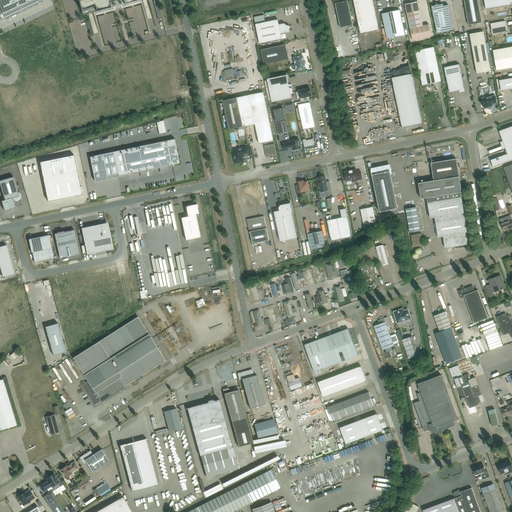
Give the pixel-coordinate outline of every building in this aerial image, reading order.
[(0,0),(0,16),(2,20),(42,1),(42,0),(0,0)] [(123,0),(124,4),(138,0),(78,0),(82,15),(111,7),(109,2),(117,0),(123,0)] [(155,0),(153,1),(158,20),(162,19),(156,0),(155,0)] [(333,0),(334,4),(335,3),(340,28),(353,25),(347,0),(333,0)] [(353,0),(360,34),(379,30),(372,0),(353,0)] [(464,0),(468,25),(482,23),(477,0),(464,0)] [(511,0),(484,0),(486,9),(511,3),(511,0)] [(418,1),(405,4),(410,29),(413,40),(432,36),(429,24),(423,25),(418,1)] [(435,6),(431,6),(437,33),(454,30),(449,5),(443,6),(443,4),(439,5),(437,3),(435,6)] [(387,39),(405,35),(400,10),(395,11),(386,13),(382,14),(387,39)] [(273,20),(255,24),(260,44),(277,40),(282,39),(281,34),(289,32),(289,29),(290,27),(284,23),(279,25),(278,19),(273,20)] [(492,34),(507,31),(505,21),(490,24),(492,34)] [(470,34),(477,73),(491,71),(484,31),(470,34)] [(286,44),(261,50),(264,65),(289,59),(286,44)] [(511,46),(493,50),(497,70),(511,67),(511,46)] [(415,51),(422,85),(441,81),(434,47),(415,51)] [(293,70),(296,69),(297,71),(306,69),(303,56),(294,58),(295,65),(292,65),(293,70)] [(393,68),(411,64),(410,60),(392,63),(393,68)] [(465,91),(464,89),(459,64),(444,67),(449,92),(459,90),(460,92),(465,91)] [(224,77),(226,76),(226,78),(228,77),(228,80),(233,79),(233,76),(235,76),(234,74),(236,74),(235,69),(233,69),(225,70),(225,71),(223,72),(224,77)] [(412,74),(392,78),(402,127),(422,123),(412,74)] [(287,75),(267,79),(268,82),(269,90),(272,102),(292,98),(291,94),(293,93),(292,88),(290,88),(288,78),(287,75)] [(511,78),(499,80),(501,91),(511,89),(511,92),(511,78)] [(310,88),(299,91),(301,101),(308,99),(308,96),(311,96),(310,88)] [(255,124),(258,139),(259,144),(274,141),(263,92),(222,100),(229,130),(255,124)] [(363,99),(364,105),(370,104),(369,100),(383,98),(383,95),(377,96),(377,94),(369,95),(369,92),(363,93),(364,98),(363,99)] [(482,97),(482,98),(483,107),(484,107),(484,108),(489,107),(489,106),(497,104),(495,96),(487,97),(486,96),(482,97)] [(298,105),(303,130),(315,127),(310,102),(298,105)] [(283,108),(273,110),(279,134),(288,132),(283,108)] [(166,133),(164,120),(157,122),(159,134),(166,133)] [(511,126),(499,131),(508,154),(491,160),(493,167),(511,160),(511,126)] [(295,139),(295,140),(290,141),(291,142),(283,143),(284,151),(292,149),(292,150),(301,148),(299,139),(298,138),(297,137),(295,138),(295,139)] [(314,145),(313,139),(306,140),(306,139),(303,140),(304,147),(314,145)] [(113,151),(89,156),(94,181),(118,176),(173,165),(172,163),(174,163),(175,162),(176,161),(177,160),(177,159),(177,158),(177,157),(177,156),(177,155),(178,155),(178,153),(177,153),(176,153),(175,148),(174,140),(168,141),(168,140),(113,152),(113,151)] [(274,144),(264,146),(266,157),(270,156),(270,155),(276,153),(274,144)] [(252,154),(250,146),(233,150),(235,163),(243,161),(242,156),(252,154)] [(74,155),(39,162),(47,201),(77,195),(77,196),(83,195),(81,186),(80,186),(74,155)] [(462,192),(459,176),(456,158),(431,162),(434,181),(419,183),(421,199),(427,198),(430,218),(435,217),(438,237),(443,236),(445,248),(450,247),(453,249),(452,249),(453,249),(455,246),(467,244),(465,233),(467,232),(461,192),(462,192)] [(394,209),(397,208),(390,171),(384,172),(383,167),(375,169),(376,171),(372,172),(371,170),(372,175),(379,212),(380,212),(381,215),(390,213),(390,212),(394,211),(394,209)] [(357,171),(356,170),(344,172),(346,181),(351,180),(352,182),(356,181),(356,179),(361,178),(362,179),(360,171),(357,171)] [(320,177),(318,178),(319,183),(321,191),(319,191),(320,197),(332,194),(329,181),(326,182),(326,181),(325,176),(323,177),(322,176),(320,176),(320,177)] [(1,201),(4,211),(16,207),(13,198),(19,196),(13,177),(0,180),(0,184),(5,200),(1,201)] [(299,182),(300,187),(297,188),(298,195),(306,194),(305,191),(310,190),(309,189),(311,188),(310,184),(308,185),(308,181),(303,182),(303,181),(299,182)] [(280,242),(297,238),(290,201),(289,201),(290,203),(281,205),(279,208),(279,210),(274,212),(280,242)] [(187,216),(181,218),(186,240),(200,237),(196,215),(199,214),(198,207),(197,204),(189,206),(185,206),(187,216)] [(361,209),(364,224),(376,222),(373,207),(361,209)] [(410,232),(420,231),(416,207),(406,209),(410,232)] [(342,217),(337,218),(341,238),(352,236),(346,208),(341,209),(342,217)] [(337,218),(331,219),(331,215),(326,216),(331,241),(341,238),(337,218)] [(249,233),(250,233),(252,244),(269,240),(264,216),(261,217),(261,216),(260,217),(249,219),(248,222),(250,232),(249,232),(249,233)] [(508,216),(499,219),(501,223),(503,231),(511,227),(511,219),(509,220),(508,216)] [(104,223),(81,228),(87,254),(109,250),(110,249),(111,249),(112,248),(112,247),(112,246),(112,245),(110,233),(109,233),(108,232),(108,228),(109,228),(108,226),(107,225),(107,224),(106,224),(105,223),(104,223)] [(79,254),(74,230),(54,234),(60,258),(79,254)] [(311,250),(325,246),(322,231),(307,234),(311,250)] [(422,233),(411,235),(413,247),(423,246),(422,233)] [(54,258),(49,235),(34,238),(30,243),(31,252),(32,252),(35,262),(54,258)] [(0,267),(3,277),(15,274),(6,245),(0,246),(0,267)] [(389,264),(383,245),(375,247),(381,266),(389,264)] [(338,259),(340,266),(349,265),(347,257),(338,259)] [(335,264),(326,266),(330,280),(339,278),(335,264)] [(319,265),(312,267),(318,285),(324,283),(319,265)] [(315,285),(311,270),(306,271),(308,278),(306,278),(307,282),(309,281),(310,286),(315,285)] [(297,274),(293,276),(297,290),(302,289),(297,274)] [(493,293),(506,288),(501,275),(487,280),(487,281),(489,281),(490,284),(485,286),(489,298),(494,296),(493,293)] [(283,286),(286,296),(295,293),(291,278),(286,280),(287,285),(283,286)] [(259,282),(255,283),(255,286),(257,285),(258,291),(261,290),(263,289),(264,289),(262,284),(259,285),(259,282)] [(272,285),(276,299),(281,297),(277,284),(272,285)] [(478,290),(475,291),(473,285),(458,291),(461,298),(464,297),(474,323),(488,318),(478,290)] [(341,303),(346,302),(341,286),(336,288),(341,303)] [(250,290),(254,303),(261,301),(257,288),(250,290)] [(324,290),(318,292),(323,305),(328,303),(324,290)] [(309,310),(316,308),(311,293),(305,295),(309,310)] [(291,301),(284,303),(289,319),(296,317),(295,314),(298,313),(297,308),(294,309),(291,301)] [(403,309),(399,310),(394,312),(397,323),(411,319),(408,309),(404,311),(403,309)] [(262,310),(254,312),(258,327),(267,324),(262,310)] [(274,310),(267,312),(269,320),(273,319),(274,322),(277,321),(274,310)] [(445,311),(434,316),(436,320),(440,332),(435,333),(446,363),(462,357),(451,327),(447,316),(445,311)] [(511,336),(511,318),(511,319),(510,319),(509,315),(506,316),(506,313),(496,316),(503,335),(510,333),(511,337),(511,336)] [(137,317),(72,359),(87,382),(82,385),(94,405),(100,402),(101,403),(125,388),(124,386),(165,360),(137,317)] [(380,324),(374,326),(386,359),(392,357),(390,351),(396,349),(394,344),(393,344),(387,327),(391,325),(387,317),(378,320),(380,324)] [(283,322),(282,320),(268,324),(270,332),(275,330),(285,327),(283,322)] [(66,352),(58,323),(45,327),(53,356),(66,352)] [(314,372),(358,356),(348,328),(304,345),(314,372)] [(402,340),(400,341),(401,345),(404,344),(409,359),(418,355),(412,336),(402,339),(402,340)] [(20,348),(15,353),(18,357),(24,353),(20,348)] [(458,365),(450,368),(454,379),(458,390),(460,395),(461,397),(465,396),(469,408),(482,404),(481,402),(484,401),(483,397),(475,377),(471,379),(469,373),(466,374),(462,376),(458,365)] [(361,366),(318,382),(323,397),(367,381),(361,366)] [(242,379),(250,408),(265,404),(257,375),(253,376),(252,370),(238,374),(239,380),(242,379)] [(420,401),(414,403),(421,422),(422,426),(424,430),(425,431),(430,429),(432,434),(446,428),(447,427),(448,428),(450,427),(448,422),(457,419),(456,414),(441,375),(418,384),(419,388),(421,392),(417,393),(418,396),(420,401)] [(0,429),(0,430),(17,425),(3,379),(0,379),(0,429)] [(224,393),(235,432),(238,447),(253,443),(253,444),(278,438),(278,435),(252,440),(249,428),(239,389),(224,393)] [(332,421),(374,405),(369,392),(327,407),(332,421)] [(201,459),(234,450),(233,447),(232,447),(219,399),(214,401),(213,399),(208,401),(208,402),(187,408),(200,456),(201,456),(201,459)] [(502,410),(503,412),(504,416),(511,414),(511,415),(511,404),(509,406),(509,408),(502,410)] [(169,432),(181,429),(176,408),(164,411),(169,432)] [(488,410),(492,426),(499,424),(495,409),(488,410)] [(377,414),(340,427),(346,444),(383,430),(377,414)] [(54,415),(46,417),(48,427),(46,427),(48,432),(50,431),(50,434),(59,432),(54,415)] [(274,419),(254,424),(258,438),(278,433),(274,419)] [(132,491),(158,484),(146,439),(124,444),(124,446),(120,446),(132,491)] [(110,462),(104,453),(102,449),(93,454),(90,450),(88,452),(87,452),(85,454),(85,453),(84,453),(85,454),(79,457),(84,464),(86,462),(93,473),(110,462)] [(268,452),(271,451),(271,449),(248,453),(249,459),(264,456),(264,454),(268,453),(268,452)] [(238,468),(234,450),(201,459),(206,477),(238,468)] [(252,473),(284,458),(282,455),(250,470),(252,473)] [(393,458),(392,466),(390,466),(388,482),(395,482),(397,458),(393,458)] [(511,467),(509,460),(498,464),(497,464),(501,473),(505,472),(506,474),(511,471),(511,467)] [(60,470),(63,474),(65,478),(66,480),(68,480),(69,479),(70,477),(69,476),(72,473),(72,472),(79,468),(77,466),(75,462),(68,466),(67,465),(60,470)] [(485,471),(483,464),(473,467),(475,475),(485,471)] [(232,511),(281,488),(271,469),(186,511),(232,511)] [(39,486),(43,491),(51,486),(52,487),(54,485),(55,486),(56,486),(58,485),(59,483),(59,482),(54,474),(46,479),(48,480),(39,486)] [(81,480),(77,483),(79,486),(90,479),(87,475),(81,479),(81,480)] [(415,511),(480,511),(467,476),(417,496),(419,506),(419,507),(415,511)] [(102,494),(114,489),(110,480),(99,486),(102,494)] [(225,483),(207,489),(209,495),(227,488),(225,483)] [(497,511),(503,510),(497,493),(495,488),(490,490),(489,486),(486,487),(485,486),(481,488),(486,501),(483,502),(485,507),(488,506),(490,511),(497,511)] [(25,492),(18,497),(23,505),(31,501),(30,500),(34,498),(30,490),(26,493),(25,492)] [(65,511),(52,492),(44,497),(53,511),(65,511)] [(131,511),(123,497),(95,511),(131,511)] [(252,509),(252,511),(274,511),(271,502),(252,509)] [(410,502),(404,511),(415,511),(419,507),(410,502)]
